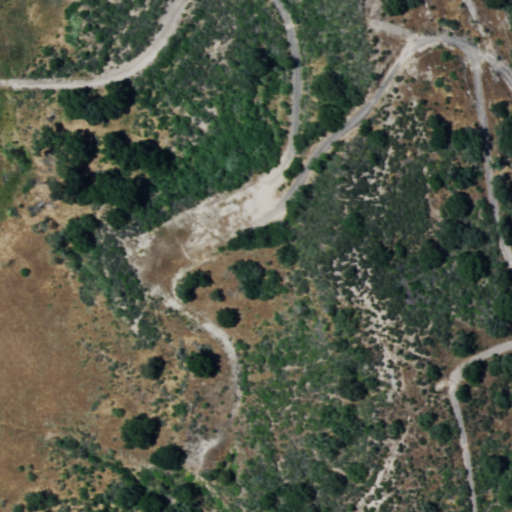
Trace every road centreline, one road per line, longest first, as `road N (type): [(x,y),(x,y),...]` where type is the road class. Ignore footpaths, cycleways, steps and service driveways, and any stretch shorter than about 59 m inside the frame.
road 1 (residential): [(200,238),(271,209),(426,38),(469,45),(511,82)]
road 2 (residential): [(511,272),(491,202),(469,45)]
road 3 (residential): [(179,0),(155,46),(113,79),(0,81)]
road 4 (residential): [(271,209),(296,95),(294,55),(276,0)]
